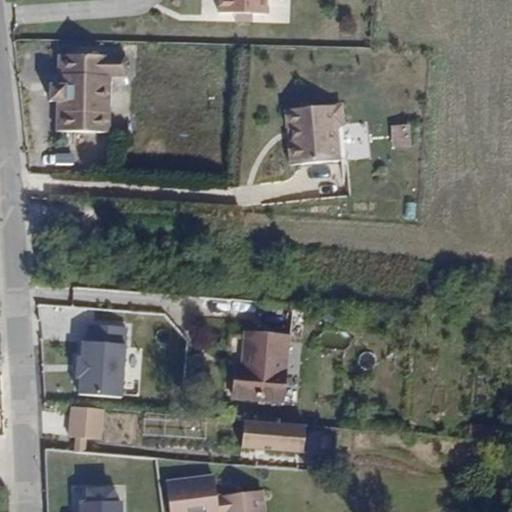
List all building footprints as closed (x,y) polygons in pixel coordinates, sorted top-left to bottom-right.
[(209,0),(209,8),(227,9),(243,9),(256,10),(256,0),(209,0)] [(243,9),(227,9),(228,17),(242,18),(243,9)] [(127,56),(61,54),(60,84),(52,84),(52,99),(59,99),(59,128),(111,130),(113,75),(127,75),(130,71),(130,59),(127,56)] [(288,134),(293,134),(294,146),(289,146),(291,171),(341,166),(339,131),(344,131),(342,111),(286,116),(288,134)] [(421,122),(391,123),(392,147),(422,146),(421,122)] [(288,339),(249,336),(248,365),(241,365),(238,396),(285,400),(288,339)] [(125,343),(83,342),(83,357),(78,357),(77,378),(80,379),(80,393),(123,395),(125,343)] [(102,439),(104,410),(73,408),(71,435),(76,435),(75,450),(86,451),(87,438),(102,439)] [(304,454),(306,425),(246,420),(244,449),(304,454)] [(269,511),(266,488),(223,493),(220,476),(172,483),(175,511),(269,511)] [(79,511),(122,511),(123,501),(80,501),(79,511)]
